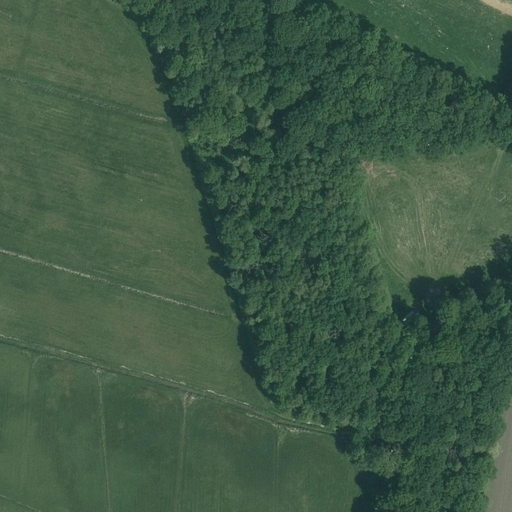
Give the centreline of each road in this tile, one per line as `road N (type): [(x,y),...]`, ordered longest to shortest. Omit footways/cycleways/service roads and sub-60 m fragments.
road 1 (track): [(395,442),(268,406),(171,95),(108,0)]
road 2 (track): [(381,511),(424,331),(511,293)]
